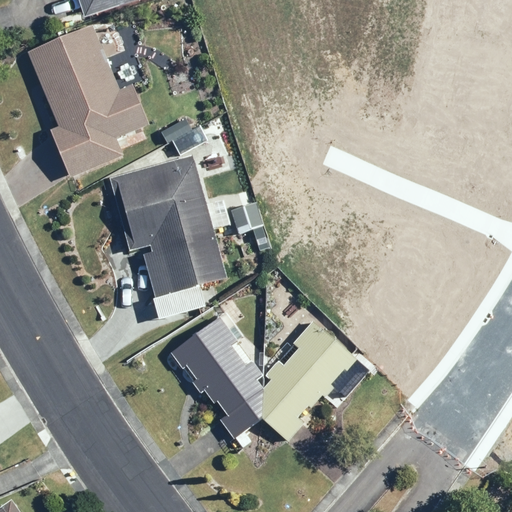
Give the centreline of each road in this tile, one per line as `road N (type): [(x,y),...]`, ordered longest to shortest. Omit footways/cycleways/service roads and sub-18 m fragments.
road 1 (residential): [(136,511),(93,450),(0,278)]
road 2 (residential): [(341,511),(396,447),(459,404)]
